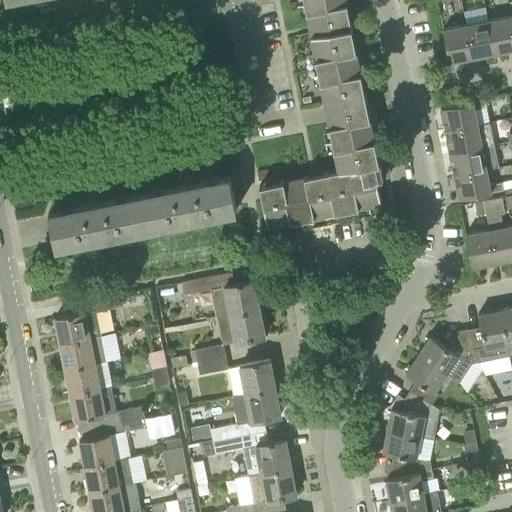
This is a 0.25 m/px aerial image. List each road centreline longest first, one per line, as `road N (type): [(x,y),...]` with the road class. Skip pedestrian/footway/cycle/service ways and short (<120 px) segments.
road 1 (residential): [(242,0),(264,111),(253,130),(0,176)]
road 2 (residential): [(50,511),(0,255)]
road 3 (residential): [(347,511),(338,417),(405,297)]
road 4 (residential): [(0,39),(228,0)]
road 5 (residential): [(405,297),(425,231),(401,91)]
